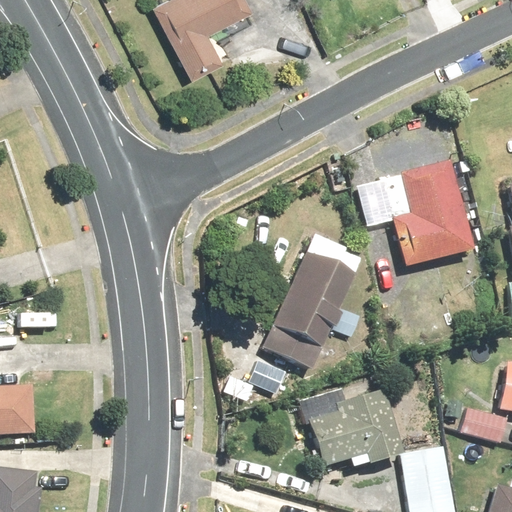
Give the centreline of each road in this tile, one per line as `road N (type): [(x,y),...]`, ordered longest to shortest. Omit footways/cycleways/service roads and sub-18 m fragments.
road 1 (residential): [(511,16),(391,69),(125,215)]
road 2 (residential): [(125,215),(147,339),(145,511)]
road 3 (residential): [(30,0),(95,122),(125,215)]
